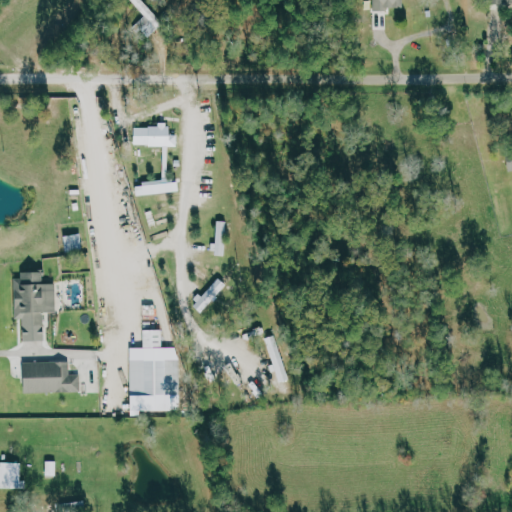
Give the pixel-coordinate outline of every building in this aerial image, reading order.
[(406,10),(406,0),(376,0),(376,10),(406,10)] [(165,146),(167,182),(140,184),(141,196),(183,193),(183,183),(173,184),(171,148),(181,147),(181,135),(173,136),(172,125),(137,127),(138,147),(165,146)] [(220,244),(217,244),(217,256),(229,256),(230,222),(221,222),(220,244)] [(68,237),(70,252),(86,250),(84,235),(68,237)] [(48,341),(47,313),(60,313),(59,284),(46,284),(46,274),(18,275),(19,320),(25,320),(26,342),(48,341)] [(204,314),(231,286),(221,277),(195,306),(204,314)] [(134,349),(135,412),(184,412),(183,348),(166,348),(166,331),(147,331),(147,348),(134,349)] [(292,381),(280,336),(269,339),(278,373),(279,372),(282,383),(292,381)] [(28,394),(83,392),(83,375),(72,376),(72,362),(27,364),(28,394)] [(25,465),(0,463),(0,487),(24,489),(25,465)]
